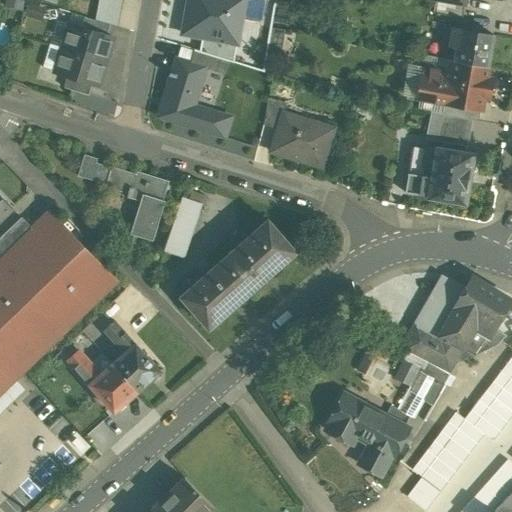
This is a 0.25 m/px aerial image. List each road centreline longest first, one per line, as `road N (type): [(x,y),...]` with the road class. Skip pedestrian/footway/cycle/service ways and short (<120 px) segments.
road 1 (residential): [(10,105),(9,146),(227,376)]
road 2 (residential): [(389,253),(359,217),(337,205),(127,142)]
road 3 (tertiary): [(389,253),(327,290),(227,376)]
road 4 (tertiary): [(227,376),(76,511)]
road 5 (residential): [(127,142),(153,0)]
road 6 (residential): [(127,142),(10,105)]
road 7 (tertiary): [(508,262),(453,246),(389,253)]
